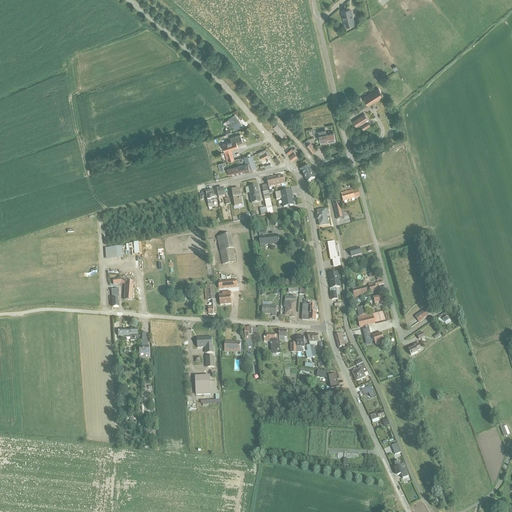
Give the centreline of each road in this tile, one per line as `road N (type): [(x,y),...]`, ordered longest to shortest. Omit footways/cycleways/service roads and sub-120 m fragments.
road 1 (unclassified): [(347,154),(315,171),(342,255),(348,333),(429,511)]
road 2 (residential): [(0,315),(45,309),(329,327)]
road 3 (tertiary): [(292,168),(216,79),(127,0)]
road 4 (tertiary): [(408,511),(329,327)]
road 5 (unclassified): [(398,341),(347,154)]
road 6 (tertiary): [(329,327),(308,199),(292,168)]
road 7 (unclassified): [(347,154),(312,0)]
